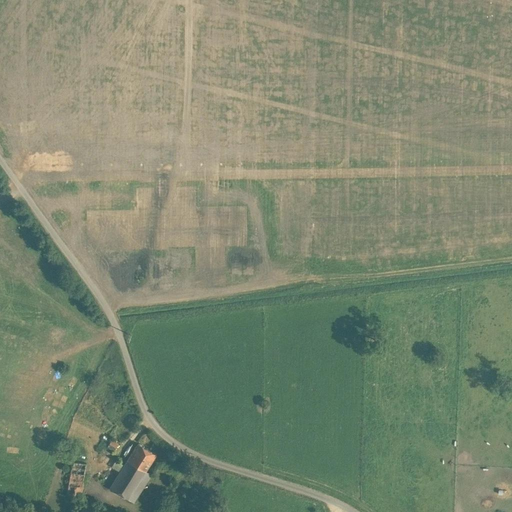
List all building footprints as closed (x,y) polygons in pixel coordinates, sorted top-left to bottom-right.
[(118,446),(108,440),(105,445),(108,447),(107,449),(114,453),(118,446)] [(156,456),(138,445),(127,462),(146,473),(156,456)] [(146,473),(127,462),(110,491),(134,506),(152,477),(146,473)] [(86,465),(72,463),(64,511),(72,511),(74,500),(81,501),(86,465)] [(192,511),(198,495),(176,488),(168,511),(192,511)]
